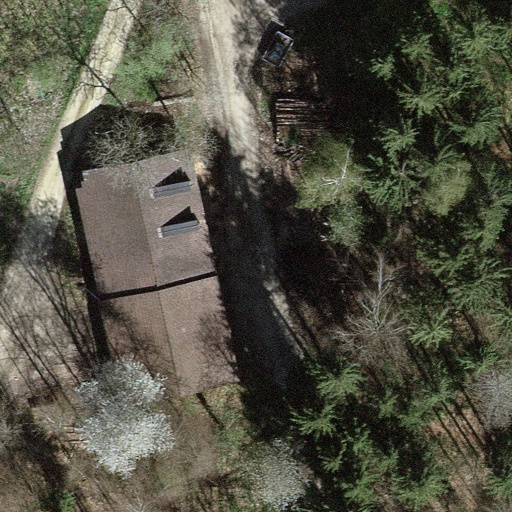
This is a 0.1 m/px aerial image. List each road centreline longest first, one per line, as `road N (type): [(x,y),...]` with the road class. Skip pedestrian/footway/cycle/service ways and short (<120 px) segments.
road 1 (track): [(211,0),(321,511)]
road 2 (track): [(128,0),(0,316)]
road 3 (track): [(219,38),(373,0)]
